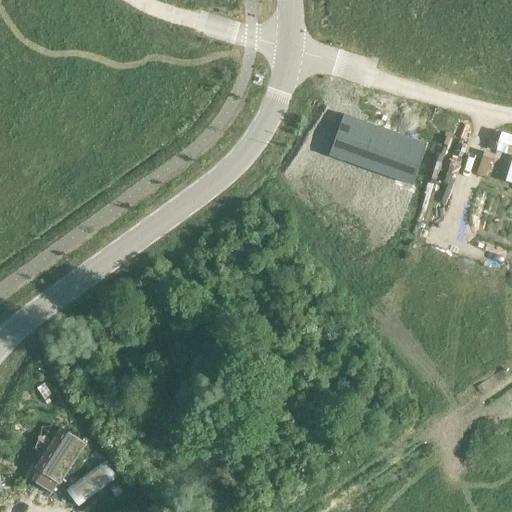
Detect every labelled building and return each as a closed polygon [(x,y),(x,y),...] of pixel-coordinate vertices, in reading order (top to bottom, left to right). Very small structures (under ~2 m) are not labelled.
[(343,115),(329,156),(412,186),(426,144),(343,115)] [(427,248),(413,286),(446,298),(459,260),(427,248)] [(505,266),(478,267),(481,331),(508,330),(505,266)] [(414,287),(401,321),(427,330),(439,296),(414,287)] [(401,321),(390,350),(413,383),(443,362),(425,337),(427,331),(401,321)] [(481,344),(471,352),(487,375),(510,358),(509,330),(481,332),(481,344)] [(467,347),(414,383),(430,405),(482,368),(467,347)] [(37,473),(31,482),(51,494),(57,485),(59,486),(84,445),(59,429),(34,471),(37,473)]
